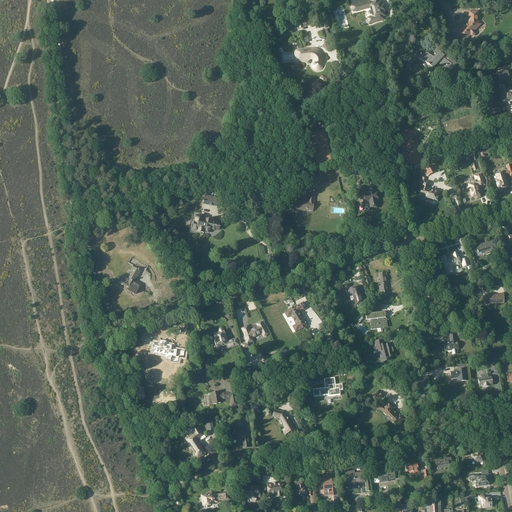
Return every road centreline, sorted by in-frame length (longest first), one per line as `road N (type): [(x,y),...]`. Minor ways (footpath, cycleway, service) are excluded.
road 1 (track): [(172,511),(83,288),(48,0)]
road 2 (residential): [(98,336),(408,241)]
road 3 (residential): [(408,241),(372,57),(429,0)]
road 4 (residential): [(161,488),(418,445)]
road 5 (residential): [(421,398),(408,241)]
